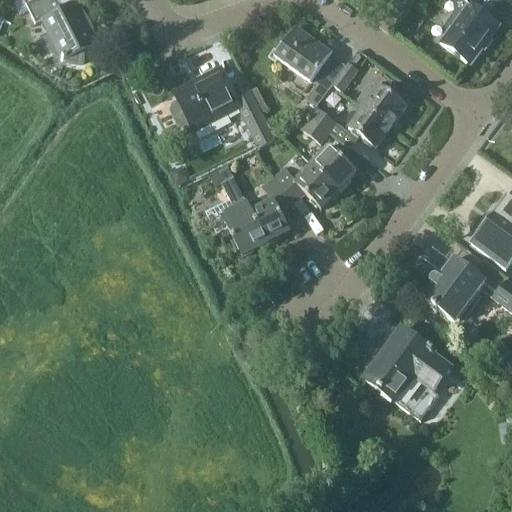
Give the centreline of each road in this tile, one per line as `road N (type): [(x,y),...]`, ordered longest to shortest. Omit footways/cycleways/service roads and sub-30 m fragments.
road 1 (residential): [(312,346),(476,118)]
road 2 (residential): [(476,118),(317,0)]
road 3 (residential): [(282,0),(185,27),(154,0)]
